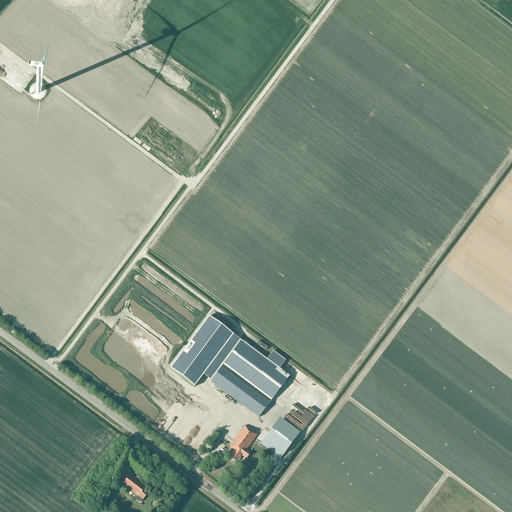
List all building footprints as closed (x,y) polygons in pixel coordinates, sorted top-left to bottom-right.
[(194,387),(233,335),(209,317),(170,369),(194,387)] [(241,341),(210,382),(259,418),(289,377),(277,368),(283,360),(271,351),(265,359),(241,341)] [(275,423),(260,444),(280,459),(295,438),(275,423)] [(236,463),(242,455),(246,459),(251,452),(247,449),(257,436),(244,426),(230,447),(235,451),(230,458),(236,463)] [(130,474),(122,485),(137,496),(135,499),(139,502),(142,502),(143,500),(148,493),(144,489),(146,486),(130,474)]
